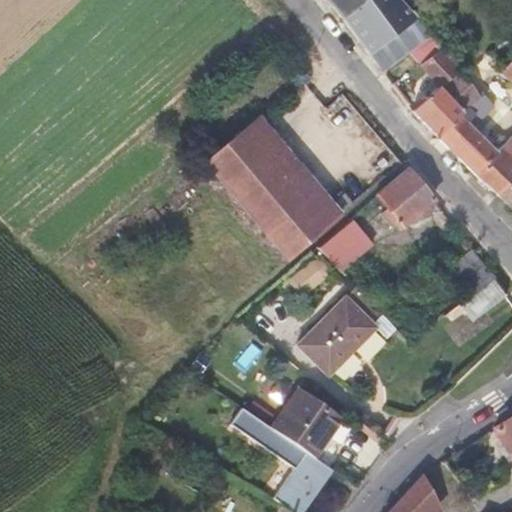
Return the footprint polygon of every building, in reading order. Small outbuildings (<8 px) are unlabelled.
[(430,35),(399,0),(326,0),(381,72),(409,51),(430,35)] [(409,51),(423,68),(444,50),(430,35),(409,51)] [(460,69),(444,50),(423,68),(438,86),(460,69)] [(511,59),(498,75),(499,76),(511,86),(511,59)] [(435,135),(474,176),(495,154),(466,125),(474,117),(467,110),(479,99),(461,78),(460,69),(438,86),(459,114),(435,135)] [(459,114),(438,86),(410,110),(435,135),(459,114)] [(339,214),(333,207),(259,118),(204,164),(284,260),(339,214)] [(474,176),(498,196),(511,181),(511,137),(495,154),(474,176)] [(405,170),(375,198),(400,227),(431,202),(405,170)] [(511,208),(511,181),(498,196),(511,208)] [(344,197),(333,207),(339,214),(350,205),(344,197)] [(347,221),(315,249),(338,272),(369,245),(347,221)] [(452,270),(464,285),(485,267),(473,253),(452,270)] [(494,278),(485,267),(464,285),(473,295),(494,278)] [(371,332),(365,325),(378,313),(356,290),(295,348),(321,375),(347,352),(348,353),(371,332)] [(196,354),(182,369),(193,377),(205,365),(196,354)] [(246,413),(319,463),(344,426),(297,394),(277,422),(252,405),(246,413)] [(230,430),(275,461),(252,489),(279,505),(290,511),(296,511),(330,471),(319,463),(246,413),(243,411),(230,430)] [(511,458),(511,417),(494,429),(504,446),(511,458)] [(497,450),(505,462),(511,458),(504,446),(497,450)] [(421,478),(389,511),(423,511),(430,504),(421,478)]
